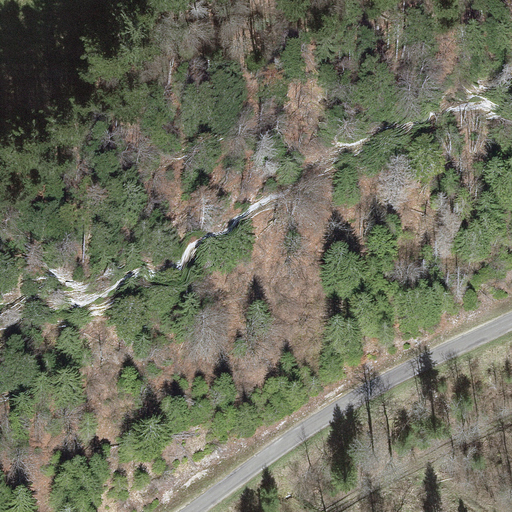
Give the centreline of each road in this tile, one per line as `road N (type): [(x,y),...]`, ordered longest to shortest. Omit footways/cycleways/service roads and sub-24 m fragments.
road 1 (unclassified): [(188,511),(334,410),(511,321)]
road 2 (track): [(511,414),(330,511)]
